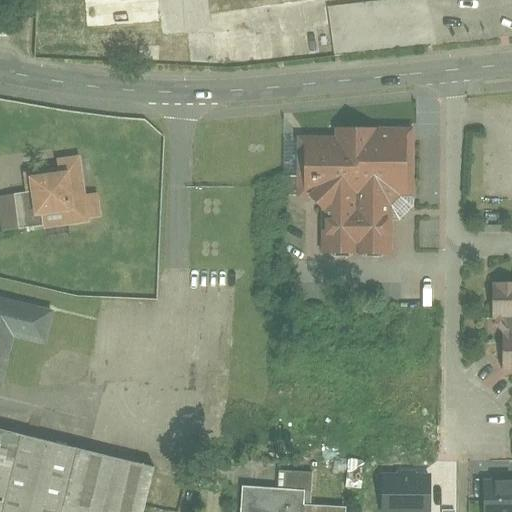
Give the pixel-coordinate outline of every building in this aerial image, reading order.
[(84,0),(87,25),(159,20),(157,0),(84,0)] [(324,206),(324,250),(388,250),(387,203),(400,190),(412,190),(412,124),(334,124),(334,132),(296,132),(296,175),(295,194),(315,195),(324,206)] [(25,189),(10,191),(15,229),(85,219),(85,214),(98,212),(95,193),(83,194),(77,153),(56,156),(57,165),(22,169),(25,189)] [(281,194),(295,194),(296,175),(282,175),(281,194)] [(15,229),(10,191),(0,192),(0,223),(1,231),(15,229)] [(511,367),(511,282),(493,283),(493,315),(508,315),(508,332),(501,332),(501,368),(511,367)] [(0,296),(0,375),(4,377),(13,336),(44,343),(52,308),(0,296)] [(141,511),(153,463),(0,425),(0,511),(141,511)] [(282,485),(241,483),(239,511),(344,511),(345,504),(310,502),(312,470),(283,468),(282,485)] [(370,469),(370,511),(429,511),(428,469),(370,469)] [(511,511),(511,479),(485,480),(485,511),(511,511)]
